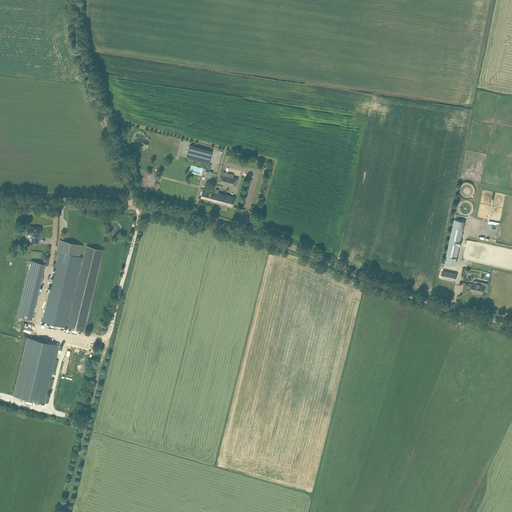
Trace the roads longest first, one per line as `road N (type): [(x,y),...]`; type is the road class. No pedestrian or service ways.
road 1 (tertiary): [(132,206),(279,242),(408,295),(511,324)]
road 2 (unclassified): [(132,206),(79,35),(77,0)]
road 3 (tertiary): [(0,199),(132,206)]
